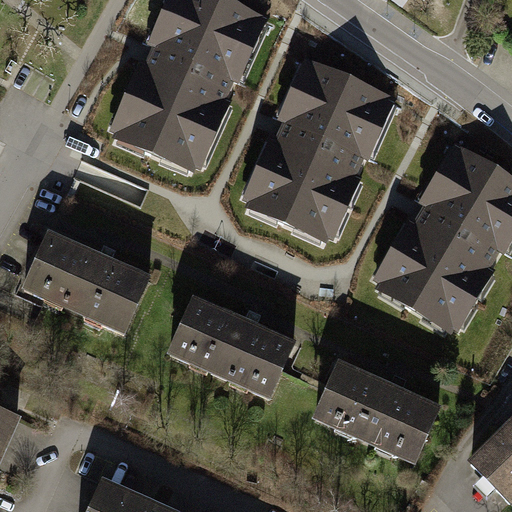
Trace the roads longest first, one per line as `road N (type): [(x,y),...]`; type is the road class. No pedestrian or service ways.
road 1 (residential): [(511,121),(337,0)]
road 2 (residential): [(0,198),(82,56)]
